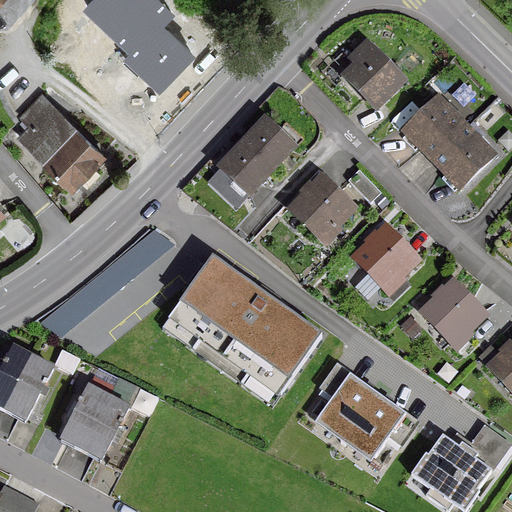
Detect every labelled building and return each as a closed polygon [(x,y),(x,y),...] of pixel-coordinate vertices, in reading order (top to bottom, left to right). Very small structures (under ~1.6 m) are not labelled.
[(127,62),(160,93),(193,58),(161,27),(172,16),(155,0),(96,0),(87,11),(133,55),(127,62)] [(356,66),(343,79),(373,110),(400,84),(365,48),(352,61),(356,66)] [(31,129),(20,140),(69,188),(80,177),(85,182),(95,171),(90,166),(100,155),(41,99),(21,120),(31,129)] [(419,119),(403,134),(430,162),(462,131),(435,103),(419,119)] [(249,138),(240,147),(269,174),(292,151),(262,124),(249,138)] [(430,162),(441,174),(458,191),(490,160),(482,151),(462,131),(430,162)] [(247,198),(249,196),(269,174),(240,147),(218,171),(247,198)] [(368,206),(379,195),(357,173),(346,183),(368,206)] [(334,194),(320,181),(289,214),(317,241),(331,226),(334,229),(351,210),(334,194)] [(411,258),(409,256),(385,231),(353,262),(392,302),(407,288),(399,279),(415,263),(411,258)] [(283,394),(322,338),(213,262),(173,318),(283,394)] [(483,318),(476,310),(452,286),(421,316),(447,344),(461,330),(465,335),(483,318)] [(511,347),(488,371),(511,396),(511,347)] [(0,369),(0,399),(8,404),(31,361),(10,350),(3,363),(2,363),(0,366),(1,367),(0,369)] [(73,376),(81,360),(62,351),(55,367),(73,376)] [(45,386),(44,385),(51,371),(31,361),(8,404),(28,414),(42,388),(43,389),(45,386)] [(402,414),(351,377),(319,421),(371,458),(402,414)] [(72,437),(84,443),(111,391),(96,383),(92,392),(86,390),(79,403),(78,402),(76,405),(78,406),(64,433),(72,437)] [(111,391),(84,443),(104,453),(117,427),(119,428),(121,425),(119,424),(126,410),(125,410),(130,401),(111,391)] [(460,449),(443,437),(416,476),(463,509),(490,470),(473,458),(475,454),(463,446),(460,449)]
